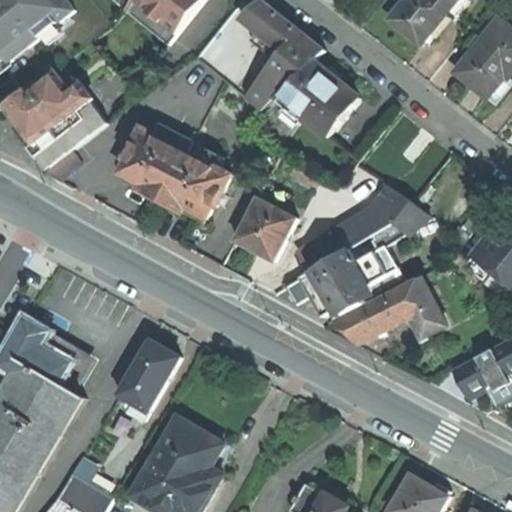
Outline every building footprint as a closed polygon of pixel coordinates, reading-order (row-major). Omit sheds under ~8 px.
[(0,0),(0,65),(3,70),(77,11),(68,0),(0,0)] [(179,34),(136,0),(135,0),(127,10),(171,45),(179,34)] [(136,0),(179,34),(206,0),(136,0)] [(438,0),(407,0),(391,20),(405,31),(423,45),(448,14),(451,10),(438,0)] [(438,0),(451,10),(448,14),(456,20),(472,1),(470,0),(438,0)] [(313,40),(269,4),(251,17),(289,47),(247,101),(260,114),(279,97),(317,62),(327,51),(313,40)] [(511,88),(511,77),(511,78),(511,77),(511,26),(502,19),(458,73),(475,86),(498,105),(511,88)] [(339,79),(317,62),(279,97),(329,137),(362,98),(339,79)] [(75,151),(110,124),(96,105),(79,84),(73,89),(58,69),(7,108),(34,144),(43,156),(48,163),(52,168),(75,151)] [(157,122),(152,132),(159,135),(164,126),(157,122)] [(164,202),(195,143),(164,126),(159,135),(152,132),(145,128),(137,144),(136,143),(127,159),(130,161),(123,174),(125,175),(122,179),(143,190),(142,190),(146,192),(164,202)] [(227,159),(195,143),(164,202),(175,208),(186,213),(207,224),(209,219),(211,220),(218,207),(220,208),(229,191),(228,191),(236,176),(222,168),(227,159)] [(38,159),(43,156),(34,144),(29,148),(38,159)] [(86,165),(75,151),(52,168),(47,172),(64,181),(86,165)] [(398,226),(415,205),(392,190),(374,210),(398,226)] [(300,220),(262,200),(240,241),(254,249),(278,261),(300,220)] [(415,205),(398,226),(412,235),(437,221),(415,205)] [(398,226),(374,210),(301,254),(314,275),(348,255),(375,240),(398,226)] [(412,235),(398,226),(375,240),(382,252),(391,247),(412,235)] [(511,237),(510,236),(500,227),(475,257),(496,275),(511,288),(511,237)] [(375,240),(348,255),(355,268),(360,265),(382,252),(375,240)] [(391,247),(382,252),(360,265),(377,289),(388,283),(385,279),(405,269),(391,247)] [(360,265),(355,268),(348,255),(314,275),(289,290),(299,307),(315,297),(321,307),(326,317),(343,308),(366,296),(367,298),(379,293),(377,289),(360,265)] [(367,298),(370,304),(412,282),(405,269),(385,279),(388,283),(377,289),(379,293),(367,298)] [(508,301),(511,295),(511,288),(496,275),(488,284),(508,301)] [(450,326),(426,278),(399,292),(412,319),(423,340),(450,326)] [(412,319),(399,292),(340,322),(353,335),(364,344),(412,319)] [(366,296),(343,308),(348,316),(370,304),(367,298),(366,296)] [(50,331),(49,332),(40,327),(29,321),(4,364),(19,373),(0,404),(0,511),(17,511),(85,398),(88,400),(89,399),(79,393),(62,383),(73,364),(54,353),(61,340),(51,334),(52,332),(50,331)] [(99,359),(52,332),(51,334),(61,340),(54,353),(73,364),(62,383),(79,393),(99,359)] [(169,349),(153,340),(121,395),(137,404),(152,413),(184,358),(169,349)] [(488,389),(511,375),(511,340),(457,370),(467,387),(472,397),(488,389)] [(511,400),(511,375),(488,389),(498,408),(511,400)] [(147,422),(152,413),(137,404),(131,413),(147,422)] [(203,431),(181,419),(135,497),(160,511),(205,511),(216,494),(204,486),(214,468),(227,445),(203,431)] [(83,461),(75,475),(90,483),(98,470),(83,461)] [(227,475),(214,468),(204,486),(216,494),(227,475)] [(90,483),(75,475),(60,499),(83,511),(104,511),(113,497),(90,483)] [(432,485),(416,475),(393,511),(443,511),(453,498),(450,496),(453,492),(440,485),(438,489),(432,485)] [(490,480),(486,487),(501,495),(505,497),(507,493),(509,489),(490,480)] [(295,511),(318,511),(328,496),(309,485),(302,496),(299,495),(295,502),(298,503),(294,511),(295,511)] [(341,500),(330,494),(328,496),(318,511),(350,511),(353,507),(341,500)] [(83,511),(60,499),(50,511),(83,511)]
